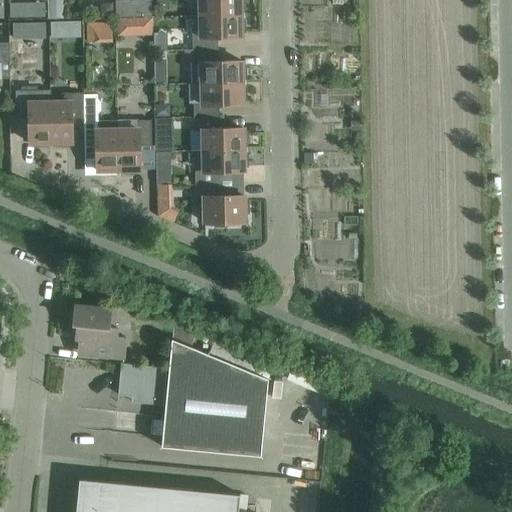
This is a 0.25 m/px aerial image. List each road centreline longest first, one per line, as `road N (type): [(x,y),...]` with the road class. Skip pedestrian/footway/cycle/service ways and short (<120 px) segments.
road 1 (residential): [(279,0),(284,234),(276,254),(240,258),(14,165)]
road 2 (unclassified): [(0,262),(34,281),(37,303),(17,511)]
road 3 (unclassified): [(511,164),(508,0)]
